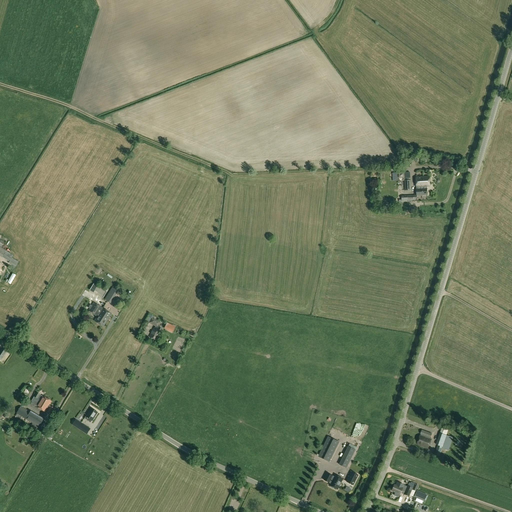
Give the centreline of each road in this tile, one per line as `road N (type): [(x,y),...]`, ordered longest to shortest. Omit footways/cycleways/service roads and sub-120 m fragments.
road 1 (unclassified): [(319,511),(186,450),(0,331)]
road 2 (track): [(203,163),(75,379)]
road 3 (track): [(0,84),(226,172)]
road 4 (tertiary): [(439,293),(498,94)]
road 5 (tertiary): [(385,468),(439,293)]
road 6 (unclassified): [(506,511),(385,468)]
